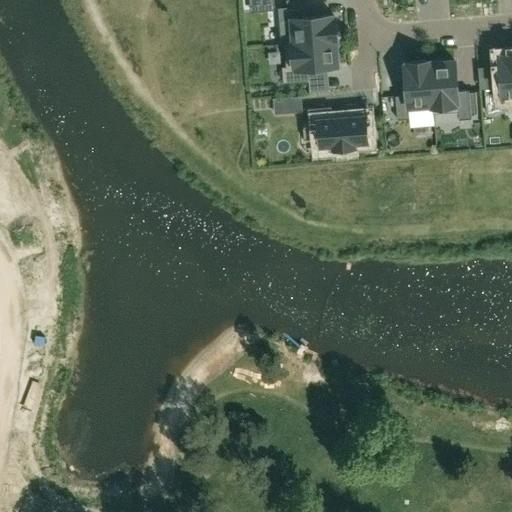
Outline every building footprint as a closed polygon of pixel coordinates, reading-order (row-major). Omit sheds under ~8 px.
[(287,20),(289,43),(289,44),(336,40),(336,41),(338,41),(336,18),(334,18),(334,16),(304,18),(303,6),(279,8),(280,20),(287,20)] [(338,65),(336,41),(336,40),(289,44),(289,43),(285,44),(286,67),(282,67),(284,83),(309,81),(308,68),(338,65)] [(503,87),(491,88),(493,112),(505,111),(505,109),(511,107),(511,54),(503,55),(503,57),(501,57),(503,87)] [(434,114),(430,61),(408,63),(408,65),(405,65),(408,95),(396,96),(398,120),(410,119),(409,111),(433,109),(433,114),(434,114)] [(431,61),(430,61),(434,114),(459,112),(459,120),(472,119),(469,90),(457,91),(455,61),(431,63),(431,61)] [(305,140),(321,139),(321,146),(334,145),(334,148),(356,146),(355,143),(368,142),(366,116),(333,119),(332,107),(308,109),(309,121),(303,121),(305,140)]
